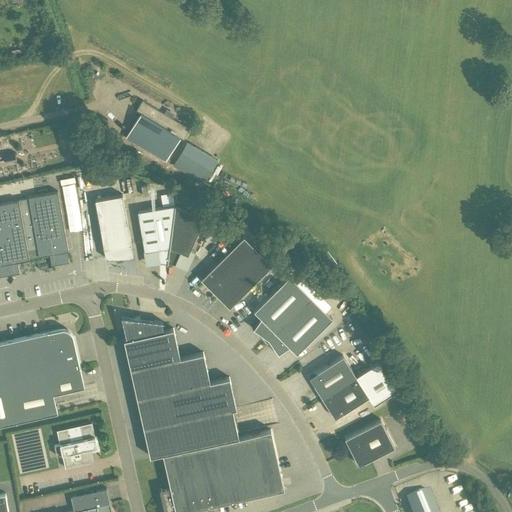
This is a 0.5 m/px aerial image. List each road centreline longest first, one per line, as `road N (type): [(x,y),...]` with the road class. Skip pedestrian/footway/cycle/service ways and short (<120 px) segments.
road 1 (unclassified): [(337,497),(288,404),(219,331),(165,299),(89,291)]
road 2 (unclassified): [(137,511),(89,291)]
road 3 (unclassified): [(508,511),(481,474),(463,466),(429,466),(380,483)]
